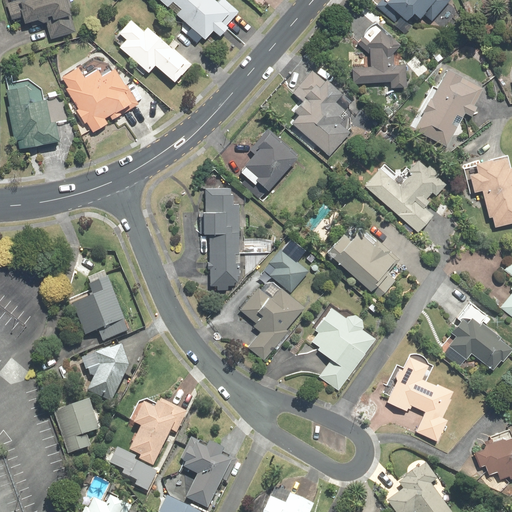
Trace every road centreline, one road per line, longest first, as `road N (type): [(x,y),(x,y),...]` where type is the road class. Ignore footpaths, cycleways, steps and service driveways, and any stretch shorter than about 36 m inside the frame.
road 1 (residential): [(233,385),(358,437),(361,462),(337,470),(282,439),(252,410)]
road 2 (unclassified): [(118,180),(202,125),(314,0)]
road 3 (residential): [(233,385),(167,305),(118,180)]
road 4 (unclassified): [(0,205),(57,200),(118,180)]
